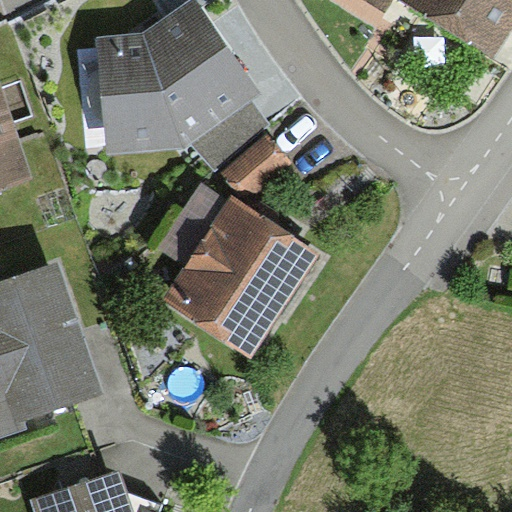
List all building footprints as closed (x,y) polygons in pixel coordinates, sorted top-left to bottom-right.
[(511,0),(350,0),(391,24),(403,4),(502,63),(511,47),(511,0)] [(260,118),(187,19),(143,48),(102,54),(111,167),(193,162),(260,118)] [(0,137),(0,198),(18,193),(0,137)] [(169,313),(240,362),(306,266),(204,196),(164,254),(195,275),(169,313)] [(45,274),(0,286),(0,374),(5,393),(0,394),(0,430),(84,406),(45,274)] [(117,511),(109,489),(52,511),(117,511)]
